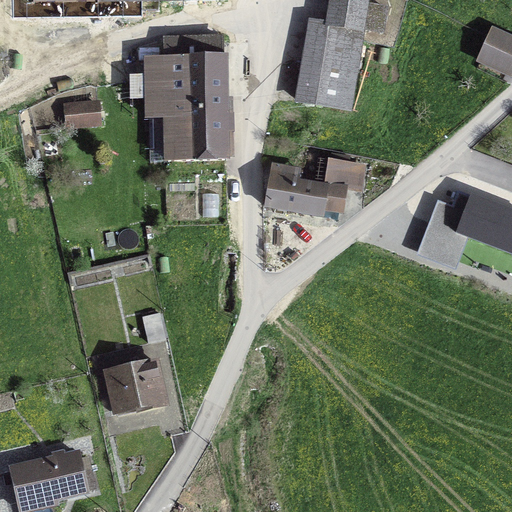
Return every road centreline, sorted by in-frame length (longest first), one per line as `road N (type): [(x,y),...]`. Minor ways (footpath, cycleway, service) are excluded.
road 1 (residential): [(265,306),(259,100),(283,0)]
road 2 (unknown): [(0,97),(247,0)]
road 3 (residential): [(453,165),(265,306)]
road 4 (residential): [(265,306),(195,464),(156,511)]
